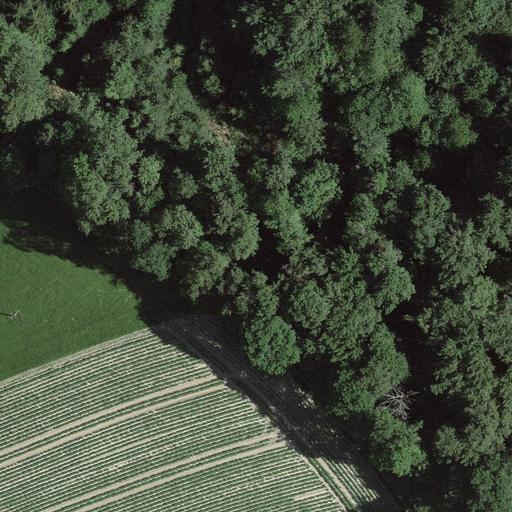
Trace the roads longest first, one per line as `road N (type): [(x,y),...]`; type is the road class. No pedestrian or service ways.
road 1 (track): [(401,511),(348,411),(224,283),(0,100)]
road 2 (track): [(511,413),(489,447),(407,511)]
